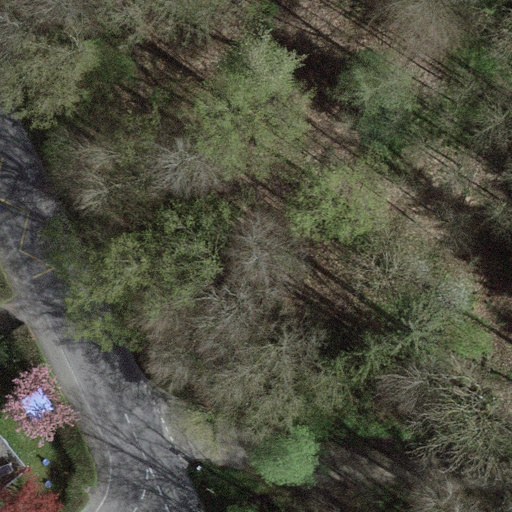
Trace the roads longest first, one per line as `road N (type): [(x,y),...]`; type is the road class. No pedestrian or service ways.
road 1 (track): [(511,486),(284,454),(114,399)]
road 2 (residential): [(167,509),(0,158)]
